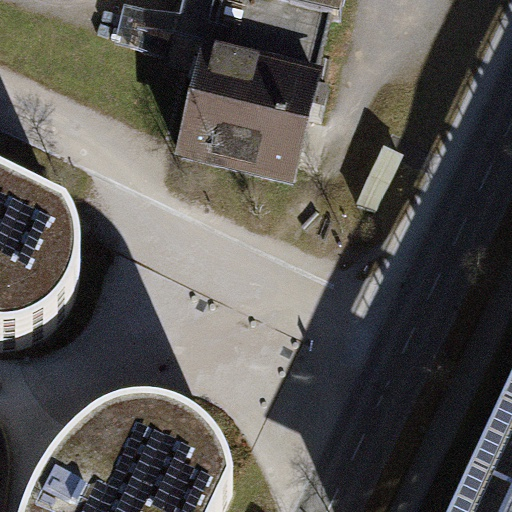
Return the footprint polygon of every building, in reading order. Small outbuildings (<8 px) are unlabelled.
[(222,0),(207,61),(315,88),(331,19),(338,21),(342,0),(222,0)] [(318,89),(315,88),(207,61),(205,60),(201,75),(183,149),(181,158),(294,186),(318,89)] [(71,227),(0,194),(0,354),(8,355),(30,352),(43,350),(56,342),(71,331),(80,318),(85,302),(86,283),(84,266),(79,251),(74,235),(71,227)] [(290,344),(74,235),(79,251),(84,266),(86,283),(85,302),(80,318),(71,331),(56,342),(43,350),(30,352),(8,355),(0,354),(0,363),(18,373),(38,392),(51,416),(54,427),(57,439),(57,444),(55,452),(67,460),(87,442),(104,433),(126,424),(149,424),(174,427),(194,434),(209,443),(221,455),(233,472),(237,488),(290,344)] [(231,511),(238,498),(237,488),(233,472),(221,455),(209,443),(194,434),(174,427),(149,424),(126,424),(104,433),(87,442),(67,460),(48,487),(34,511),(231,511)] [(511,511),(511,449),(482,511),(511,511)]
